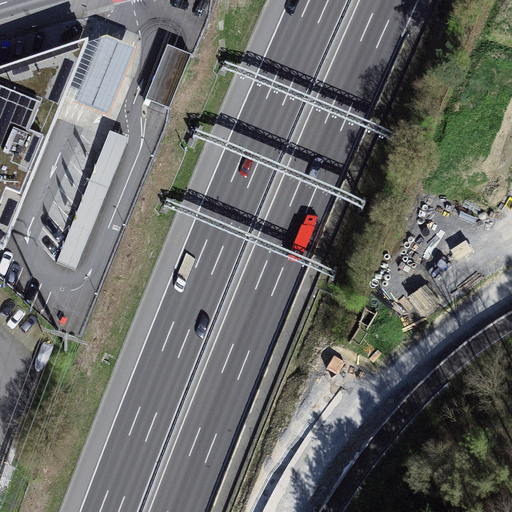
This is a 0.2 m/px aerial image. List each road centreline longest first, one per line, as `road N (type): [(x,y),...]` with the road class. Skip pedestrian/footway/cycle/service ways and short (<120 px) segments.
road 1 (motorway): [(178,511),(389,0)]
road 2 (motorway): [(319,0),(110,511)]
road 3 (primary): [(511,276),(384,386),(293,511)]
road 4 (unclassified): [(511,323),(422,394),(331,511)]
